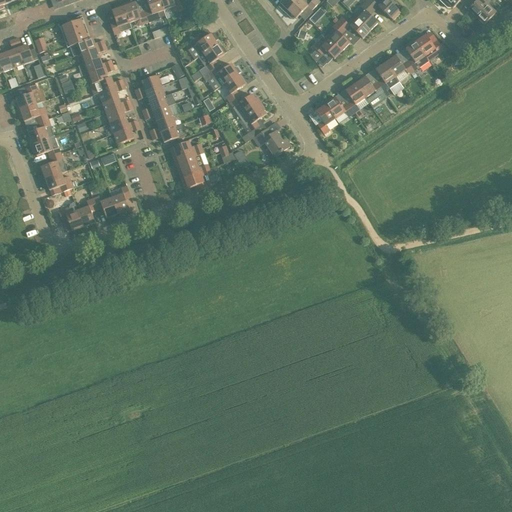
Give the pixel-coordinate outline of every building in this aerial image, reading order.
[(166,18),(164,13),(159,0),(147,0),(146,1),(150,11),(145,13),(149,24),(166,18)] [(159,0),(164,13),(169,11),(170,14),(173,16),(183,12),(179,1),(174,3),(173,0),(159,0)] [(286,16),(301,0),(286,0),(280,6),(281,6),(280,8),(280,10),(286,16)] [(307,0),(301,0),(286,16),(293,22),(295,22),(296,21),(296,22),(307,10),(311,15),(320,5),(316,1),(312,5),(307,0)] [(365,5),(374,14),(378,10),(390,22),(398,13),(386,1),(384,3),(380,0),(376,0),(373,4),(370,1),(365,5)] [(448,0),(443,6),(449,12),(452,12),(453,11),(464,0),(472,0),(448,0)] [(477,20),(493,4),(489,0),(472,0),(477,5),(469,13),(477,20)] [(149,24),(145,13),(139,15),(135,5),(131,6),(130,4),(123,7),(132,30),(130,25),(134,23),(135,26),(139,28),(142,27),(149,24)] [(493,4),(477,20),(485,28),(497,16),(494,13),(499,9),(493,4)] [(370,18),(374,14),(365,5),(362,9),(353,17),(370,34),(378,26),(370,18)] [(120,35),(132,30),(123,7),(115,9),(116,11),(112,13),(116,24),(110,26),(114,37),(120,35)] [(327,12),(322,7),(317,13),(321,18),(327,12)] [(362,42),(370,34),(353,17),(346,25),(342,21),(337,26),(346,34),(350,30),(362,42)] [(77,46),(90,41),(82,18),(73,21),(74,24),(62,28),(70,49),(77,46)] [(342,39),(346,34),(337,26),(333,30),(325,38),(342,54),(350,46),(342,39)] [(153,32),(155,38),(169,33),(167,27),(153,32)] [(304,41),(307,33),(300,31),(297,39),(304,41)] [(199,60),(218,47),(216,43),(219,41),(215,34),(202,43),(199,38),(188,45),(192,50),(189,52),(195,60),(198,59),(199,60)] [(444,54),(442,51),(439,46),(437,44),(432,48),(425,38),(424,39),(423,37),(421,37),(413,42),(425,59),(427,59),(430,64),(444,54)] [(39,55),(48,51),(43,38),(34,42),(39,55)] [(334,62),(342,54),(325,38),(318,46),(317,46),(313,50),(322,59),(326,54),(334,62)] [(14,41),(23,67),(34,63),(28,46),(22,48),(19,39),(14,41)] [(80,56),(105,47),(103,43),(95,46),(93,40),(90,41),(77,46),(80,56)] [(13,70),(23,67),(14,41),(9,43),(12,52),(7,54),(13,70)] [(407,65),(414,75),(429,64),(425,59),(413,42),(406,47),(406,50),(407,51),(405,52),(412,62),(407,65)] [(84,66),(100,60),(98,55),(107,52),(105,47),(80,56),(84,65),(84,66)] [(203,79),(219,68),(216,63),(228,55),(224,48),(220,50),(218,47),(199,60),(205,70),(200,74),(203,79)] [(13,70),(7,54),(2,56),(0,51),(0,66),(3,74),(13,70)] [(414,75),(407,65),(402,68),(396,59),(394,60),(393,58),(390,58),(383,63),(399,85),(400,84),(397,80),(405,74),(409,79),(414,75)] [(87,76),(112,67),(111,63),(102,66),(100,60),(84,66),(84,65),(78,67),(82,77),(87,75),(87,76)] [(388,93),(399,85),(383,63),(378,67),(377,70),(378,72),(376,73),(382,83),(377,86),(386,98),(389,96),(388,93)] [(178,64),(171,68),(178,80),(184,76),(185,76),(178,64)] [(107,81),(106,75),(114,72),(112,67),(87,76),(91,87),(95,86),(95,85),(107,81)] [(219,68),(203,79),(207,85),(213,81),(219,90),(224,87),(238,77),(241,75),(237,70),(235,72),(232,67),(223,73),(219,68)] [(38,80),(45,77),(43,71),(36,74),(38,80)] [(61,84),(68,81),(65,75),(58,78),(61,84)] [(229,105),(240,98),(237,93),(245,87),(238,77),(224,87),(231,97),(226,100),(229,105)] [(137,97),(162,88),(158,78),(142,84),(143,89),(135,92),(137,97)] [(178,81),(182,91),(191,87),(185,78),(178,81)] [(10,81),(13,88),(19,86),(16,79),(10,81)] [(90,87),(93,97),(98,96),(124,86),(122,81),(113,85),(111,79),(107,81),(95,85),(95,86),(91,87),(90,87)] [(386,98),(377,86),(372,89),(366,80),(364,81),(363,79),(361,79),(353,84),(365,102),(366,101),(370,106),(383,97),(384,99),(386,98)] [(71,81),(62,85),(65,95),(75,92),(71,81)] [(356,108),(365,102),(353,84),(346,89),(346,92),(347,93),(345,94),(352,103),(347,107),(354,117),(359,113),(356,108)] [(102,106),(118,100),(116,94),(126,91),(124,86),(98,96),(102,106)] [(18,113),(36,106),(42,104),(35,87),(24,91),(26,96),(15,100),(17,104),(15,105),(18,113)] [(149,105),(166,99),(162,88),(137,97),(138,102),(147,99),(149,105)] [(142,113),(144,118),(169,109),(175,107),(171,97),(166,99),(149,105),(151,110),(142,113)] [(202,104),(199,97),(192,99),(194,103),(194,105),(195,106),(202,104)] [(240,121),(261,106),(257,99),(255,101),(252,97),(243,103),(240,98),(229,105),(233,111),(240,121)] [(210,99),(205,101),(210,111),(215,109),(210,99)] [(354,117),(347,107),(342,110),(335,101),(334,102),(333,100),(331,99),(323,105),(335,122),(345,116),(348,121),(354,117)] [(122,110),(131,107),(130,102),(120,105),(118,100),(102,106),(106,116),(122,110)] [(326,129),(335,122),(323,105),(316,110),(316,113),(317,114),(315,115),(322,124),(317,128),(324,138),(329,134),(326,129)] [(36,125),(48,121),(43,109),(37,110),(36,106),(18,113),(20,120),(22,120),(24,123),(34,120),(36,125)] [(261,106),(240,121),(247,130),(250,136),(260,129),(257,124),(266,118),(264,114),(266,113),(261,106)] [(109,126),(126,120),(124,115),(133,112),(131,107),(122,110),(106,116),(109,126)] [(156,125),(173,119),(169,109),(144,118),(146,123),(154,120),(156,125)] [(202,127),(210,124),(207,116),(200,118),(202,127)] [(151,138),(177,129),(173,119),(156,125),(158,131),(150,134),(151,138)] [(113,136),(139,127),(137,122),(128,126),(126,120),(109,126),(113,136)] [(30,147),(54,139),(48,121),(36,125),(38,131),(28,135),(29,139),(27,140),(30,147)] [(139,127),(113,136),(117,147),(133,141),(131,135),(140,132),(139,127)] [(164,146),(186,138),(182,127),(177,129),(151,138),(153,143),(162,140),(164,146)] [(214,140),(219,138),(216,130),(210,132),(214,140)] [(272,137),(268,131),(255,140),(261,149),(266,145),(275,159),(291,149),(286,142),(283,144),(276,134),(272,137)] [(49,160),(60,156),(54,139),(30,147),(33,155),(35,154),(36,158),(47,154),(49,160)] [(177,160),(202,151),(201,147),(191,150),(189,144),(173,150),(177,160)] [(222,159),(229,156),(226,146),(218,149),(222,159)] [(181,170),(206,161),(204,156),(202,151),(177,160),(181,170)] [(45,181),(61,175),(61,174),(66,172),(60,156),(49,160),(51,165),(40,169),(45,181)] [(184,181),(210,172),(208,167),(206,161),(181,170),(184,181)] [(210,172),(184,181),(188,191),(204,185),(206,191),(211,189),(209,183),(208,178),(211,176),(210,172)] [(61,175),(45,181),(49,192),(60,188),(62,194),(78,188),(76,182),(72,183),(69,177),(63,179),(61,175)] [(112,200),(118,216),(129,212),(126,201),(131,200),(127,188),(121,190),(123,196),(113,200),(112,200)] [(112,200),(113,200),(111,196),(99,200),(99,198),(93,200),(97,212),(102,210),(106,220),(118,216),(112,200)] [(91,214),(97,212),(93,200),(86,203),(88,208),(78,212),(77,212),(83,229),(95,224),(91,214)] [(77,212),(78,212),(74,202),(73,203),(70,206),(69,208),(69,209),(58,213),(62,224),(68,222),(72,233),(83,229),(77,212)]
